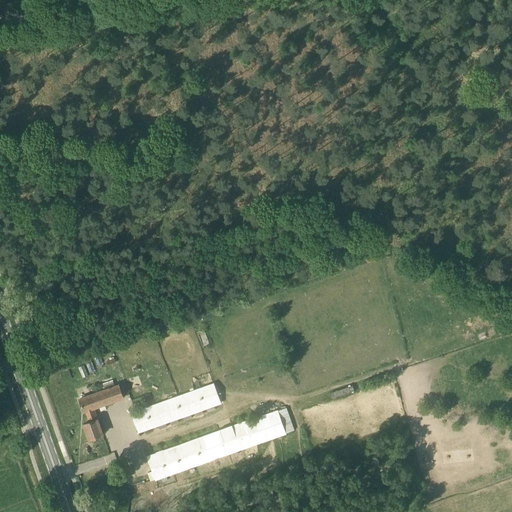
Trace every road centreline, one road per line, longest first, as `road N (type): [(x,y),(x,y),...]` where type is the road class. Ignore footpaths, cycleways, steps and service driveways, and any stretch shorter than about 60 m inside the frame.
road 1 (primary): [(69,511),(0,320)]
road 2 (track): [(0,25),(152,0)]
